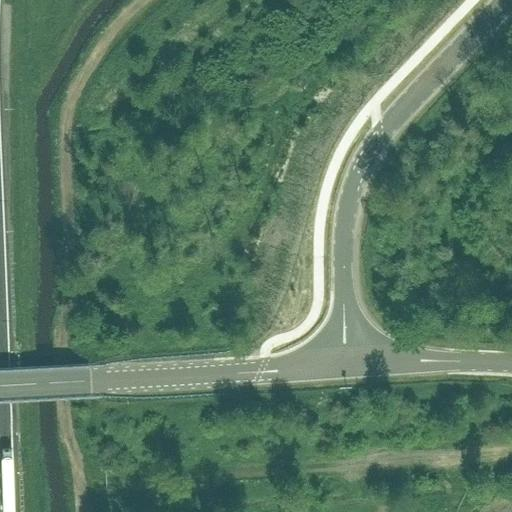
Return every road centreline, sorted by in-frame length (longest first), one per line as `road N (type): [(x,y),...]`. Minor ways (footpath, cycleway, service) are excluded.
road 1 (tertiary): [(345,364),(340,251),(355,164),(503,0)]
road 2 (track): [(92,486),(511,451)]
road 3 (tertiary): [(0,384),(345,364)]
road 4 (unclassified): [(511,362),(345,364)]
